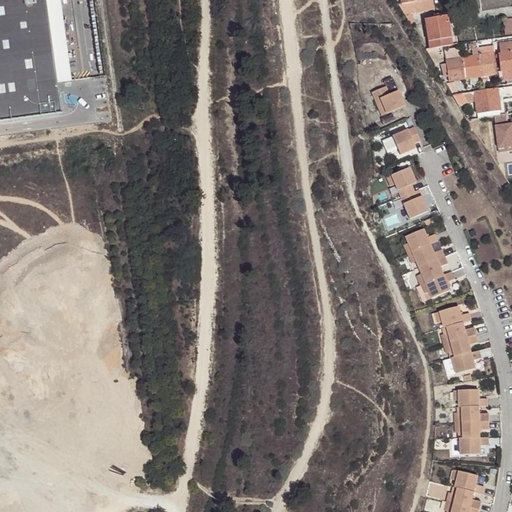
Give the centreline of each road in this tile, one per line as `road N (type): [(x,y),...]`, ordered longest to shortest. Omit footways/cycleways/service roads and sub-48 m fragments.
road 1 (track): [(275,511),(311,437),(329,362),(282,0)]
road 2 (track): [(206,0),(206,280),(197,410),(174,511)]
road 3 (residential): [(498,511),(507,445),(503,374),(492,322),(426,146)]
